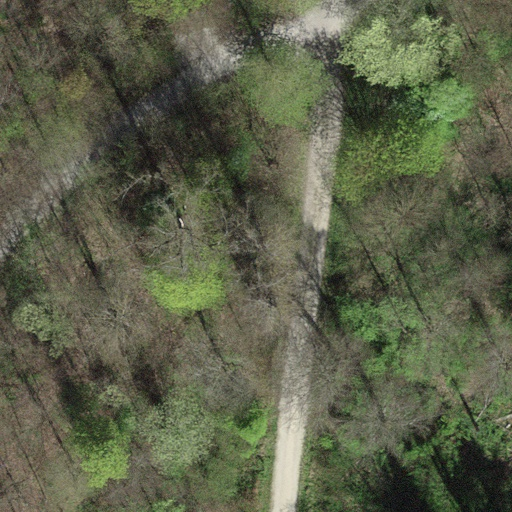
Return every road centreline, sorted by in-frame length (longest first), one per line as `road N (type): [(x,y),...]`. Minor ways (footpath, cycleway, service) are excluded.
road 1 (track): [(282,511),(338,17)]
road 2 (track): [(338,17),(196,78),(110,130),(0,240)]
